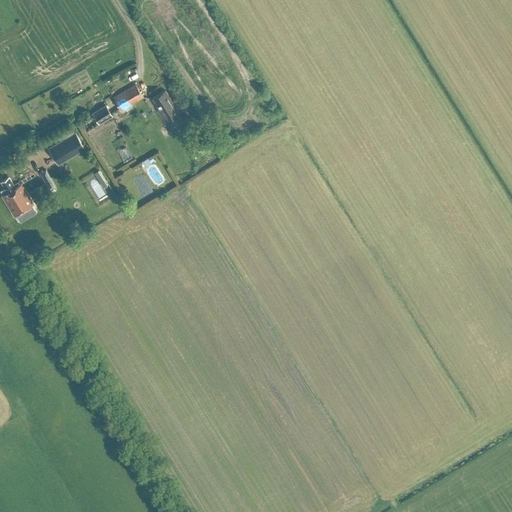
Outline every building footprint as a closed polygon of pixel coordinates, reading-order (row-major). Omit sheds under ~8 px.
[(125,107),(143,96),(135,83),(113,97),(122,112),(126,109),(125,107)] [(167,125),(183,115),(173,100),(172,100),(165,90),(152,98),(158,108),(157,109),(167,125)] [(105,102),(91,110),(98,121),(111,113),(105,102)] [(59,163),(84,147),(74,131),(49,147),(59,163)] [(205,136),(194,143),(198,150),(209,143),(205,136)] [(45,168),(40,172),(46,183),(40,186),(45,195),(57,189),(45,168)] [(4,187),(0,189),(0,190),(2,194),(2,195),(11,210),(12,213),(32,201),(31,198),(22,183),(16,186),(9,176),(0,181),(4,187)]
